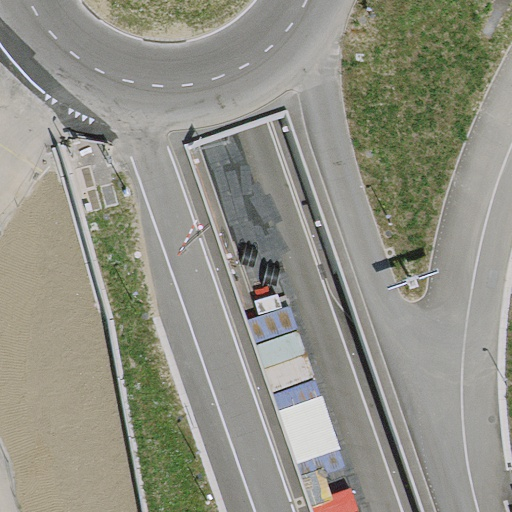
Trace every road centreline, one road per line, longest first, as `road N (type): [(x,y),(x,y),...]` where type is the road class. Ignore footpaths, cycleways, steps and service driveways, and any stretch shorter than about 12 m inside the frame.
road 1 (primary): [(364,511),(189,0)]
road 2 (primary): [(447,485),(332,142),(307,2)]
road 3 (primary): [(97,66),(135,123),(160,182),(275,511)]
road 4 (motorway): [(447,485),(455,301),(467,234),(511,109)]
road 5 (primary): [(97,66),(135,80),(215,77),(252,60),(307,2)]
